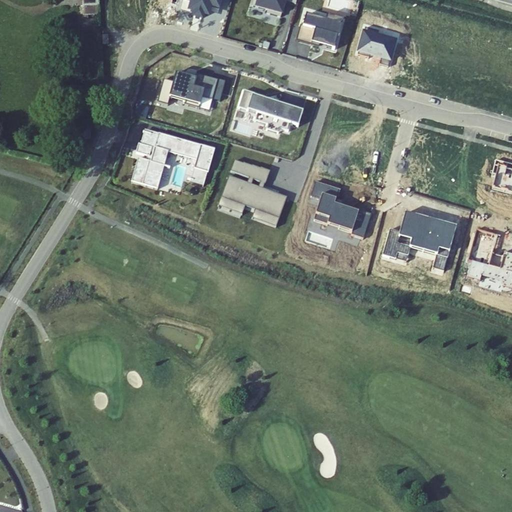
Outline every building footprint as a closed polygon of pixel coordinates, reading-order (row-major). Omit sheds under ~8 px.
[(211,9),(220,11),(222,0),(183,0),(183,2),(190,3),(187,12),(193,14),(192,18),(201,21),(202,16),(209,18),(211,9)] [(253,0),(252,6),(255,7),(254,8),(267,11),(281,15),(283,16),(286,2),(296,4),(297,0),(253,0)] [(334,51),(338,37),(342,25),(343,20),(327,15),(326,21),(306,15),(303,27),(301,26),(297,40),(334,51)] [(213,100),(221,102),(226,82),(203,75),(202,77),(197,76),(196,80),(176,75),(174,84),(165,82),(159,104),(167,106),(169,98),(200,107),(200,109),(210,112),(213,100)] [(303,112),(264,99),(264,98),(244,91),(238,109),(257,115),(291,126),(298,128),(303,112)] [(255,121),(268,125),(266,130),(278,134),(279,129),(289,132),(291,126),(257,115),(255,121)] [(148,157),(147,162),(139,159),(132,183),(140,186),(157,191),(168,153),(197,161),(195,169),(209,173),(216,150),(202,146),(146,130),(141,145),(139,144),(136,154),(148,157)] [(496,176),(493,188),(511,193),(511,166),(495,162),(491,175),(496,176)] [(231,173),(265,185),(269,172),(261,169),(261,170),(252,166),(252,167),(243,164),(243,165),(235,163),(231,173)] [(277,228),(287,199),(228,178),(218,207),(242,216),(245,208),(255,211),(252,219),(277,228)] [(339,192),(315,184),(311,198),(321,201),(314,221),(351,232),(350,236),(363,240),(371,215),(356,210),(355,213),(334,206),(339,192)] [(456,229),(404,215),(399,234),(390,231),(383,256),(405,262),(409,249),(437,257),(433,268),(444,271),(456,229)] [(511,254),(506,253),(504,258),(493,255),(498,238),(477,233),(469,263),(471,263),(468,277),(480,280),(479,286),(501,292),(502,289),(511,291),(511,254)]
